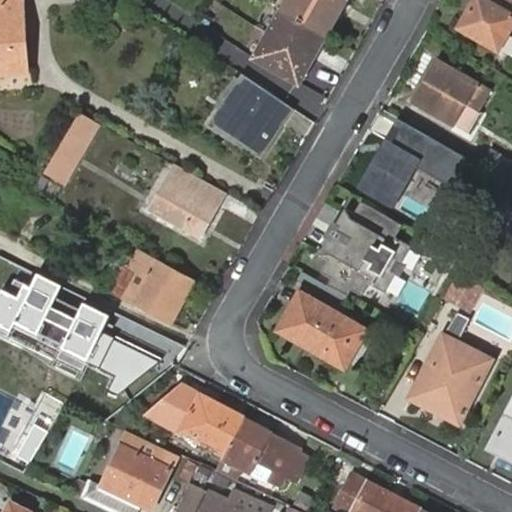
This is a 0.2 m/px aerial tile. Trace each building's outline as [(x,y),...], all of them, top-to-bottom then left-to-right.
[(289,0),(284,10),(326,34),(345,0),(289,0)] [(511,0),(475,0),(460,27),(499,49),(511,26),(511,0)] [(0,75),(22,74),(17,1),(11,1),(0,2),(0,75)] [(326,34),(284,10),(257,58),(299,82),(326,34)] [(438,60),(421,89),(425,92),(440,67),(456,77),(459,73),(442,63),(438,60)] [(413,102),(455,126),(468,102),(479,109),(490,90),(459,73),(456,77),(440,67),(425,92),(421,89),(413,102)] [(295,111),(242,75),(210,123),(263,158),(295,111)] [(468,102),(455,126),(472,135),(484,114),(478,111),(479,109),(468,102)] [(63,182),(99,123),(80,113),(45,171),(63,182)] [(409,199),(431,162),(390,138),(381,156),(367,178),(379,185),(407,201),(409,199)] [(511,160),(492,150),(484,163),(511,179),(511,176),(511,160)] [(177,166),(162,194),(176,202),(192,174),(177,166)] [(507,183),(484,170),(476,184),(499,197),(507,183)] [(201,239),(226,194),(192,174),(176,202),(162,194),(153,211),(201,239)] [(50,179),(43,176),(35,190),(42,193),(50,179)] [(389,234),(397,220),(362,201),(355,214),(346,209),(334,229),(343,234),(340,239),(331,235),(319,255),(328,261),(321,273),(331,278),(352,290),(362,296),(369,284),(386,293),(412,247),(389,234)] [(133,259),(128,256),(122,267),(110,289),(125,297),(172,323),(194,282),(137,251),(133,259)] [(447,300),(474,313),(487,288),(460,275),(447,300)] [(31,297),(7,286),(0,300),(0,329),(8,333),(14,319),(68,343),(62,357),(82,366),(85,359),(121,375),(113,392),(132,401),(178,365),(104,331),(111,315),(87,303),(80,316),(54,304),(62,287),(40,277),(31,297)] [(340,292),(348,297),(352,290),(331,278),(328,285),(340,292)] [(285,328),(348,363),(367,330),(304,294),(285,328)] [(411,397),(460,422),(492,360),(443,335),(411,397)] [(0,405),(2,406),(12,372),(0,368),(0,405)] [(242,422),(244,418),(233,412),(181,384),(147,413),(183,433),(184,431),(226,453),(242,422)] [(65,404),(42,391),(9,451),(31,464),(65,404)] [(507,453),(511,455),(511,407),(495,441),(492,445),(507,453)] [(280,437),(244,418),(242,422),(226,453),(223,458),(249,472),(268,481),(280,489),(286,478),(296,483),(309,457),(300,451),(301,448),(280,437)] [(117,493),(139,504),(152,510),(172,469),(178,456),(127,432),(122,445),(102,486),(117,493)] [(420,511),(422,510),(352,474),(336,506),(346,511),(420,511)] [(92,482),(86,495),(121,511),(135,511),(139,504),(117,493),(102,486),(92,482)] [(180,511),(198,511),(208,491),(193,484),(180,511)] [(231,502),(252,511),(271,511),(274,507),(237,489),(231,502)] [(208,491),(198,511),(252,511),(231,502),(208,491)] [(300,492),(293,506),(305,511),(308,511),(315,499),(300,492)] [(28,511),(29,511),(11,503),(5,511),(28,511)]
